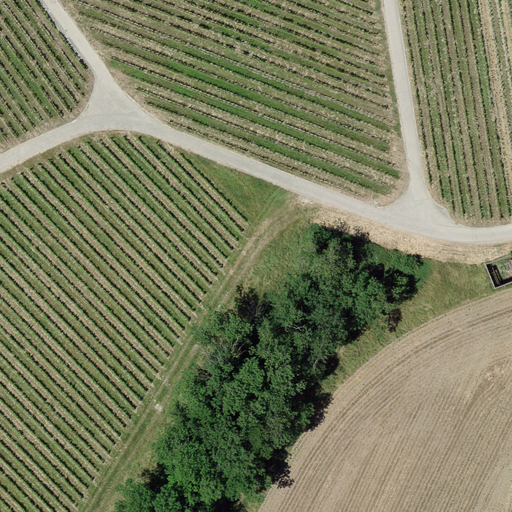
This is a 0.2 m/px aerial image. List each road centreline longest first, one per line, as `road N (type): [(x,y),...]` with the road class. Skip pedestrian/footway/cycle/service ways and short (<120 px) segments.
road 1 (track): [(511,234),(317,194),(120,112),(0,161)]
road 2 (track): [(424,222),(389,0)]
road 3 (track): [(43,0),(120,112)]
